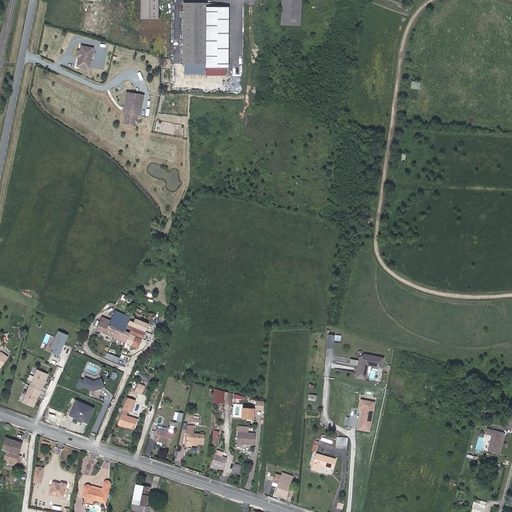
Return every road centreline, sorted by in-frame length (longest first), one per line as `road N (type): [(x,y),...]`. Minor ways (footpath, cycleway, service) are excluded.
road 1 (residential): [(286,511),(0,415)]
road 2 (unknown): [(347,511),(353,438),(325,416),(328,355)]
road 3 (residential): [(33,0),(0,160)]
